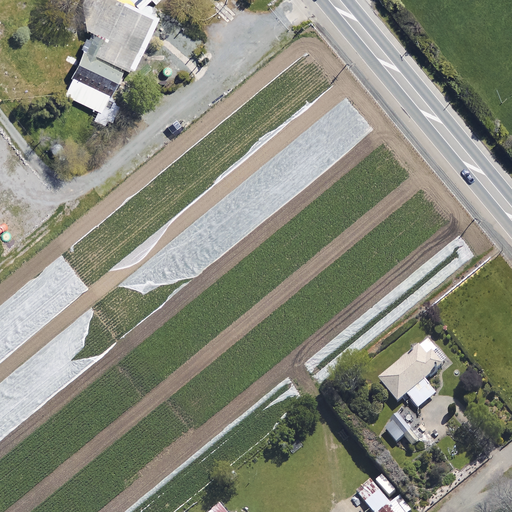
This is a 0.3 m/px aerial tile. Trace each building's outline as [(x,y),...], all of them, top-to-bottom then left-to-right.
[(155,19),(115,0),(83,0),(73,23),(90,31),(70,76),(72,77),(64,96),(101,113),(122,68),(130,72),(155,19)] [(129,0),(140,10),(150,1),(154,5),(158,0),(129,0)] [(406,397),(423,382),(446,364),(428,341),(378,381),(396,404),(406,397)] [(423,382),(406,397),(417,410),(435,396),(423,382)] [(409,430),(395,416),(382,430),(396,443),(409,430)] [(421,442),(410,431),(403,439),(413,449),(421,442)] [(371,511),(380,511),(388,505),(368,483),(355,495),(371,511)] [(410,511),(401,501),(387,511),(410,511)]
